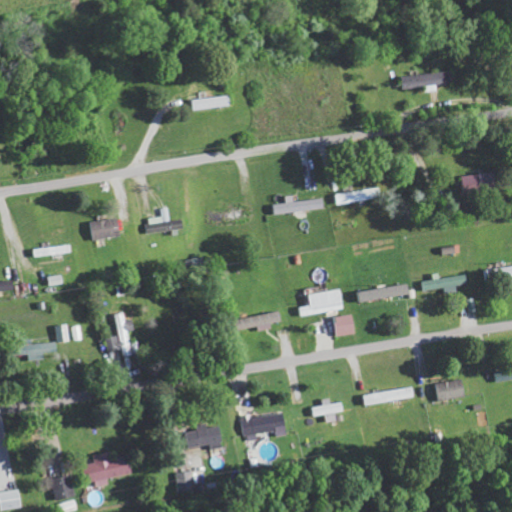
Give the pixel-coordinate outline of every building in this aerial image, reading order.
[(403,86),(454,84),(453,72),(402,75),(403,86)] [(191,109),(232,106),(231,95),(191,99),(191,109)] [(464,192),(497,190),(496,173),(463,175),(464,192)] [(382,199),(380,188),(334,193),(335,204),(382,199)] [(296,202),(295,195),(286,196),(287,203),(275,204),(276,215),(326,208),(324,197),(296,202)] [(175,220),(171,221),(168,207),(160,209),(161,216),(147,218),(149,233),(177,228),(175,220)] [(122,236),(120,218),(92,221),(94,239),(122,236)] [(73,253),(72,245),(34,248),(35,256),(73,253)] [(511,275),(511,266),(482,270),(483,281),(511,277),(511,276),(511,275)] [(421,283),(423,292),(446,287),(446,290),(469,286),(466,273),(421,283)] [(62,276),(48,276),(48,285),(62,285),(62,276)] [(0,281),(0,291),(16,289),(15,280),(0,281)] [(359,290),(360,300),(411,296),(410,285),(359,290)] [(309,306),(297,307),(298,315),(345,310),(342,289),(307,294),(309,306)] [(284,321),(282,311),(246,317),(249,333),(274,328),(273,323),(284,321)] [(106,338),(109,353),(121,350),(123,357),(134,355),(128,332),(135,330),(133,319),(125,321),(123,312),(112,315),(117,336),(106,338)] [(339,336),(357,333),(354,314),(336,317),(339,336)] [(58,342),(70,341),(68,324),(56,326),(58,342)] [(44,359),(43,353),(58,351),(57,341),(27,344),(29,361),(44,359)] [(364,406),(416,396),(415,386),(362,395),(364,406)] [(324,405),(312,407),(313,417),(327,415),(328,422),(338,421),(337,412),(346,411),(345,402),(332,403),(332,398),(324,399),(324,405)] [(243,417),(246,441),(258,439),(258,434),(277,431),(278,436),(289,435),(286,412),(243,417)] [(194,447),(210,444),(212,450),(225,447),(221,426),(209,428),(208,425),(190,428),(194,447)] [(108,478),(132,473),(129,455),(115,458),(114,451),(94,455),(96,462),(89,463),(93,487),(109,484),(108,478)] [(188,484),(193,484),(193,471),(178,472),(178,492),(188,492),(188,484)] [(52,479),(56,501),(76,497),(71,475),(52,479)] [(0,499),(2,511),(23,507),(20,489),(0,492),(0,499)]
